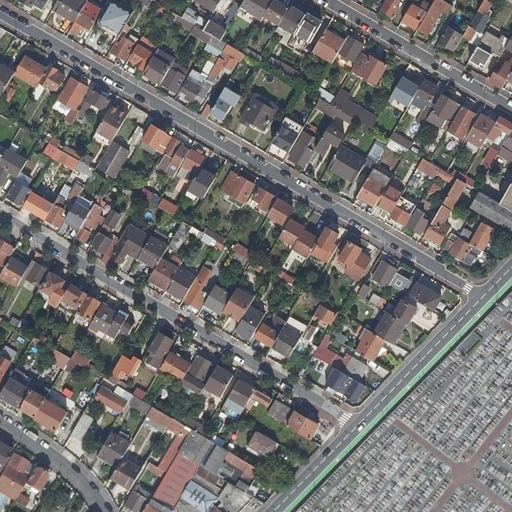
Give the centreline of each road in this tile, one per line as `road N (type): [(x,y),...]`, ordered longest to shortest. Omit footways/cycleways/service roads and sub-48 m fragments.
road 1 (residential): [(481,297),(0,14)]
road 2 (residential): [(0,213),(355,427)]
road 3 (residential): [(321,0),(511,111)]
road 4 (secondary): [(355,427),(481,297)]
road 5 (residential): [(107,511),(81,476),(0,419)]
